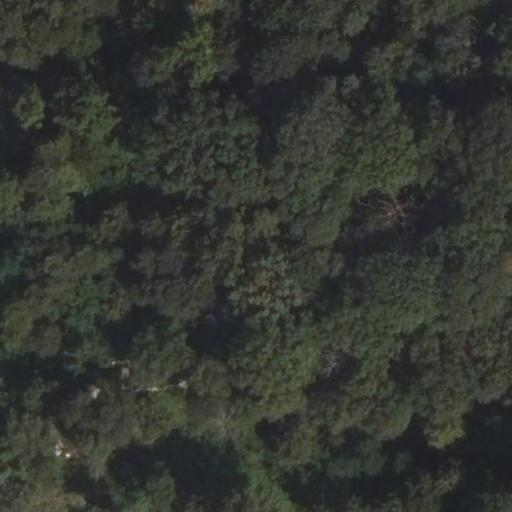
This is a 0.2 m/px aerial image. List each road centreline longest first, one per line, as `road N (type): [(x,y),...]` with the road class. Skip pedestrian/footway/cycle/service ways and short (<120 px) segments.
road 1 (track): [(123,437),(511,268)]
road 2 (track): [(123,437),(0,488)]
